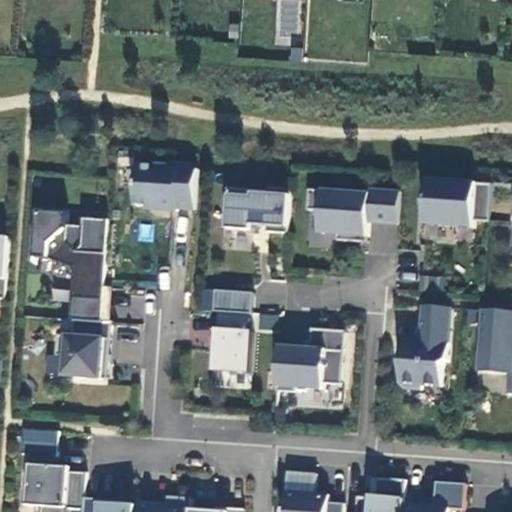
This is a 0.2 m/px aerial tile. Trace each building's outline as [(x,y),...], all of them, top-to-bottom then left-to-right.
[(199,169),(139,165),(136,206),(160,207),(160,210),(178,211),(179,209),(196,210),(199,169)] [(493,185),(430,180),(427,225),(475,228),(476,221),(491,222),(493,185)] [(401,225),(403,193),(372,190),(371,194),(311,190),(310,210),(323,211),(322,234),(339,235),(339,241),(361,242),(361,236),(370,237),(370,223),(401,225)] [(290,234),(292,192),(271,191),(271,195),(231,192),(229,230),(254,231),(254,227),(269,228),(268,233),(290,234)] [(41,213),(38,259),(52,259),(77,269),(73,320),(76,320),(103,322),(106,288),(108,254),(78,252),(68,244),(70,214),(41,213)] [(0,299),(7,300),(11,238),(0,237),(0,299)] [(116,288),(106,288),(103,322),(113,323),(116,288)] [(254,315),(256,294),(218,291),(217,312),(221,312),(250,315),(254,315)] [(450,361),(454,309),(425,306),(423,341),(403,340),(401,361),(404,361),(402,384),(406,389),(424,390),(424,386),(444,387),(445,366),(450,361)] [(480,373),(511,374),(511,312),(485,311),(480,373)] [(250,315),(221,312),(217,372),(252,374),(255,333),(249,332),(250,315)] [(109,380),(113,323),(103,322),(76,320),(75,337),(60,336),(59,356),(68,357),(67,377),(109,380)] [(117,327),(117,362),(141,362),(142,327),(117,327)] [(312,349),(282,347),(279,392),(298,393),(299,388),(326,390),(326,384),(344,385),(347,331),(313,329),(312,349)] [(26,430),(24,455),(33,456),(32,465),(29,465),(27,487),(31,487),(29,506),(44,508),(43,511),(68,511),(69,509),(85,510),(86,499),(88,473),(72,472),(72,468),(55,467),(56,457),(59,457),(61,432),(26,430)] [(331,495),(317,494),(318,474),(288,472),(285,511),(345,511),(347,504),(331,504),(331,495)] [(405,511),(408,481),(378,478),(377,499),(360,497),(358,511),(405,511)] [(451,511),(451,510),(466,511),(468,485),(438,483),(436,507),(407,505),(406,511),(451,511)] [(170,498),(169,504),(169,508),(158,508),(159,504),(140,503),(139,507),(138,511),(192,511),(192,510),(193,499),(170,498)] [(118,501),(86,499),(85,510),(85,511),(138,511),(139,507),(117,505),(118,501)]
